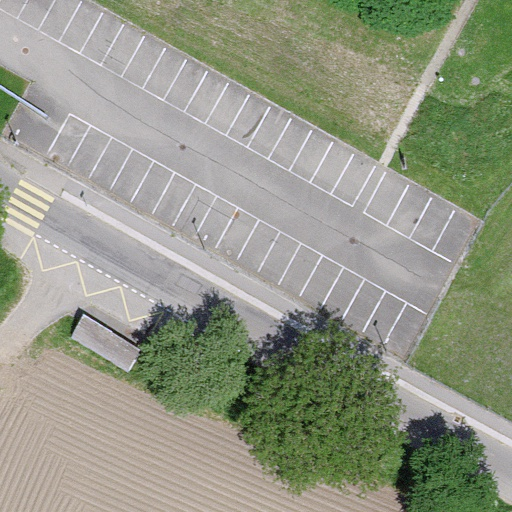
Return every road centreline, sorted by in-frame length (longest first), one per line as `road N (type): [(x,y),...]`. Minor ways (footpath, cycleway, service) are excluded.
road 1 (unclassified): [(0,189),(511,473)]
road 2 (track): [(82,236),(0,350)]
